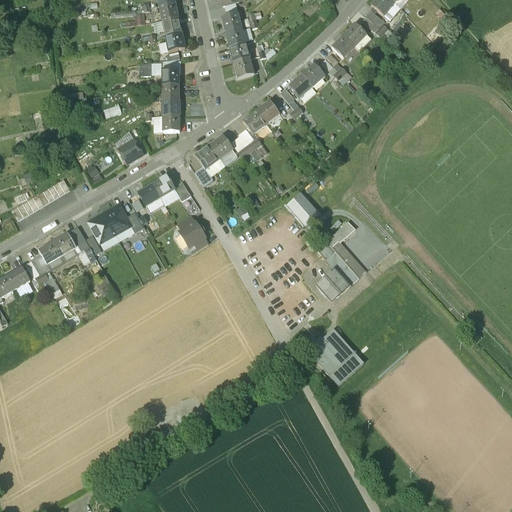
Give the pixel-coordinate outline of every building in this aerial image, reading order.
[(171,0),(153,0),(156,11),(173,8),(171,0)] [(222,12),(233,9),(233,8),(231,0),(218,0),(217,0),(220,12),(222,12)] [(246,0),(231,0),(233,8),(242,6),(248,2),(246,0)] [(391,9),(379,0),(377,0),(368,12),(370,14),(369,16),(372,19),(374,17),(380,22),(391,9)] [(398,0),(379,0),(391,9),(398,0)] [(415,8),(409,3),(406,7),(411,12),(415,8)] [(173,8),(156,11),(159,26),(176,23),(173,8)] [(233,9),(222,12),(224,17),(234,15),(233,9)] [(381,29),(368,17),(362,23),(371,31),(375,35),(379,31),(381,29)] [(235,19),(218,23),(222,39),(239,35),(235,19)] [(176,23),(159,26),(163,41),(180,38),(176,23)] [(371,31),(362,23),(359,28),(367,35),(371,31)] [(352,29),(340,42),(352,53),(363,41),(352,29)] [(384,35),(379,31),(375,35),(381,39),(384,35)] [(239,35),(222,39),(226,54),(243,50),(239,35)] [(375,35),(372,39),(377,44),(381,39),(375,35)] [(180,38),(163,41),(166,57),(183,54),(180,38)] [(363,41),(352,53),(356,58),(368,45),(363,41)] [(352,53),(340,42),(329,54),(340,65),(352,53)] [(243,50),(226,54),(230,69),(247,64),(243,50)] [(270,53),(262,60),(263,63),(265,65),(273,58),(270,53)] [(165,60),(166,66),(178,64),(177,57),(165,60)] [(335,68),(327,60),(323,64),(331,72),(335,68)] [(179,73),(178,64),(166,66),(149,68),(149,74),(159,74),(165,74),(176,74),(179,73)] [(247,64),(230,69),(234,84),(251,79),(247,64)] [(330,73),(322,64),(318,68),(326,77),(330,73)] [(149,68),(137,70),(138,80),(149,80),(149,74),(149,68)] [(311,71),(299,82),(309,94),(322,82),(311,71)] [(30,74),(31,83),(39,82),(37,72),(30,74)] [(149,74),(149,80),(151,86),(151,90),(160,90),(159,74),(149,74)] [(176,74),(165,74),(159,74),(160,90),(177,89),(176,74)] [(339,74),(334,77),(339,83),(343,79),(339,74)] [(339,83),(334,77),(330,81),(335,86),(339,83)] [(309,94),(299,82),(286,92),(296,105),(309,94)] [(177,89),(160,90),(161,105),(178,104),(177,89)] [(291,106),(283,96),(277,100),(286,110),(291,106)] [(38,105),(41,113),(53,109),(52,104),(49,105),(48,102),(38,105)] [(178,104),(161,105),(161,114),(162,120),(179,119),(178,104)] [(297,112),(291,106),(286,110),(291,117),(295,113),(297,112)] [(267,107),(254,117),(264,130),(277,120),(267,107)] [(41,113),(32,115),(33,125),(42,124),(41,113)] [(295,113),(291,117),(295,122),(300,119),(295,113)] [(264,130),(254,117),(240,127),(250,140),(264,130)] [(295,122),(291,117),(287,120),(291,125),(295,122)] [(179,119),(162,120),(162,135),(179,135),(179,119)] [(243,135),(235,141),(237,143),(244,153),(248,149),(249,150),(252,147),(251,146),(243,135)] [(220,141),(206,151),(216,164),(216,165),(220,171),(234,161),(229,155),(230,155),(220,141)] [(142,157),(134,142),(117,152),(126,167),(142,157)] [(244,153),(237,143),(229,149),(236,159),(239,156),(244,153)] [(253,144),(251,146),(252,147),(249,150),(252,155),(258,150),(253,144)] [(248,149),(244,153),(248,158),(252,155),(249,150),(248,149)] [(206,151),(193,161),(200,172),(203,175),(216,165),(216,164),(206,151)] [(244,153),(239,156),(243,162),(248,158),(244,153)] [(252,155),(248,158),(251,163),(253,167),(259,163),(252,155)] [(35,171),(25,174),(28,184),(38,181),(35,171)] [(203,175),(200,172),(192,178),(201,192),(210,184),(203,175)] [(141,182),(145,189),(160,181),(156,174),(141,182)] [(173,192),(166,180),(151,189),(159,203),(174,194),(173,192)] [(63,182),(12,213),(18,223),(69,192),(63,182)] [(181,187),(173,192),(174,194),(181,206),(190,201),(181,187)] [(151,189),(137,197),(145,211),(159,203),(151,189)] [(26,193),(16,196),(19,204),(29,200),(26,193)] [(298,199),(285,211),(304,231),(317,219),(298,199)] [(115,237),(131,228),(126,220),(119,207),(103,216),(115,237)] [(241,208),(234,212),(242,226),(249,221),(241,208)] [(141,228),(138,221),(134,215),(126,220),(131,228),(135,235),(143,231),(141,228)] [(99,246),(115,237),(103,216),(88,224),(99,246)] [(146,225),(143,219),(138,221),(141,228),(146,225)] [(189,219),(175,228),(180,235),(193,226),(189,219)] [(337,233),(345,226),(341,221),(332,228),(337,233)] [(180,235),(178,236),(188,251),(193,248),(203,242),(204,241),(201,236),(203,235),(199,230),(197,231),(194,226),(193,226),(180,235)] [(119,244),(135,235),(131,228),(115,237),(119,244)] [(346,228),(324,247),(329,253),(351,233),(346,228)] [(84,242),(77,230),(69,235),(80,255),(88,250),(84,242)] [(67,237),(53,245),(61,259),(75,251),(67,237)] [(88,250),(92,256),(93,258),(101,253),(93,237),(84,242),(88,250)] [(104,253),(119,244),(115,237),(99,246),(104,253)] [(203,242),(193,248),(197,254),(207,248),(203,242)] [(53,245),(38,254),(46,267),(61,259),(53,245)] [(329,253),(324,247),(314,255),(323,265),(333,257),(329,253)] [(92,256),(88,250),(84,253),(87,259),(92,256)] [(75,251),(61,259),(65,265),(65,266),(79,258),(75,251)] [(92,256),(87,259),(90,264),(95,262),(93,258),(92,256)] [(333,257),(323,265),(329,273),(325,276),(327,278),(313,290),(329,308),(339,300),(338,299),(350,288),(351,289),(357,284),(347,273),(346,274),(332,258),(333,257)] [(10,259),(0,263),(0,275),(5,273),(7,276),(16,272),(10,259)] [(50,274),(65,265),(61,259),(46,267),(50,274)] [(45,275),(37,260),(31,264),(39,278),(44,275),(45,275)] [(31,264),(25,268),(33,282),(34,281),(39,278),(31,264)] [(21,270),(6,278),(15,292),(29,284),(21,270)] [(44,275),(39,278),(43,284),(48,281),(44,275)] [(15,292),(6,278),(0,281),(0,300),(0,301),(15,292)] [(39,278),(34,281),(38,287),(43,284),(39,278)] [(332,334),(317,347),(311,341),(301,350),(337,390),(361,368),(332,334)]
